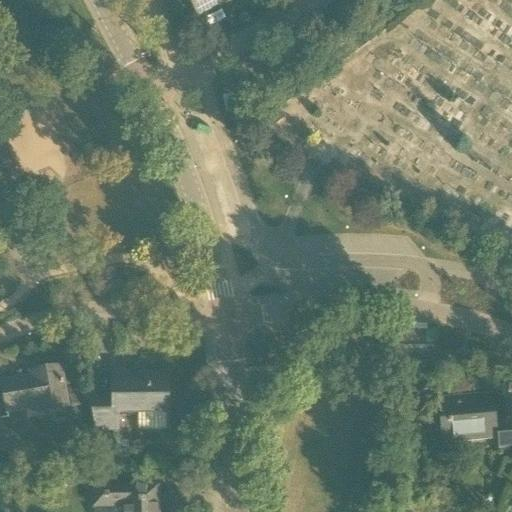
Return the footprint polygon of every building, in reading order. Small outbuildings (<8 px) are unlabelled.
[(229,0),(188,0),(197,17),(229,0)] [(278,109),(266,118),(267,119),(273,127),(285,118),(279,111),(278,109)] [(41,376),(2,383),(7,413),(46,406),(47,411),(67,408),(61,368),(40,371),(41,376)] [(137,369),(112,369),(112,393),(87,393),(96,431),(119,431),(119,415),(168,414),(167,375),(137,375),(137,369)] [(464,403),(437,405),(439,427),(450,426),(451,439),(465,438),(466,442),(497,439),(493,395),(470,398),(471,405),(464,406),(464,403)] [(139,415),(139,428),(166,428),(166,414),(139,415)] [(511,447),(511,421),(502,423),(504,449),(511,447)] [(158,511),(158,487),(93,488),(94,508),(122,507),(122,511),(158,511)]
